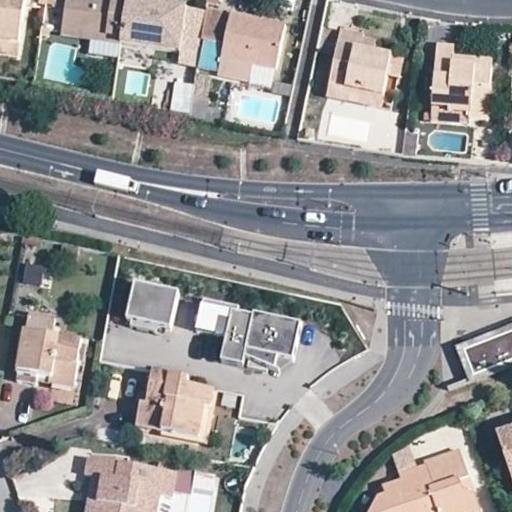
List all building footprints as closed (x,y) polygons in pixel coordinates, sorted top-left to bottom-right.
[(0,0),(0,41),(19,45),(25,0),(0,0)] [(121,46),(127,0),(66,0),(61,36),(121,46)] [(127,0),(121,46),(179,55),(187,6),(151,0),(127,0)] [(284,24),(231,13),(205,8),(200,43),(224,46),(217,76),(247,82),(253,67),(274,72),(284,24)] [(390,58),(374,54),(360,50),(363,39),(364,36),(342,31),(329,88),(346,92),(381,99),(390,58)] [(376,43),(363,39),(360,50),(374,54),(376,43)] [(0,51),(18,55),(19,45),(0,41),(0,51)] [(491,61),(475,60),(475,67),(452,65),(453,58),(452,47),(436,46),(431,109),(449,110),(448,115),(472,116),(472,121),(489,122),(491,88),(488,87),(491,61)] [(452,65),(475,67),(475,60),(453,58),(452,65)] [(206,103),(210,77),(196,75),(192,101),(206,103)] [(189,113),(193,85),(174,82),(170,110),(189,113)] [(343,102),(346,92),(329,88),(326,98),(343,102)] [(379,109),(381,99),(346,92),(343,102),(379,109)] [(431,109),(431,118),(448,119),(448,115),(449,110),(431,109)] [(417,135),(405,133),(402,155),(415,156),(417,135)] [(173,333),(182,296),(137,286),(133,304),(129,323),(173,333)] [(295,365),(304,328),(257,318),(256,320),(240,317),(241,309),(206,302),(199,334),(229,341),(224,365),(269,375),(270,371),(277,374),(280,361),(295,365)] [(28,316),(18,375),(37,379),(37,376),(50,379),(48,385),(72,389),(80,344),(59,339),(62,323),(28,316)] [(511,330),(457,351),(466,373),(472,389),(511,373),(511,330)] [(199,440),(205,408),(211,409),(215,391),(191,386),(193,379),(151,371),(145,404),(139,403),(134,428),(199,440)] [(37,379),(18,375),(16,382),(36,386),(36,383),(37,379)] [(37,376),(37,379),(36,383),(48,385),(50,379),(37,376)] [(215,391),(211,409),(224,411),(228,393),(215,391)] [(511,431),(498,437),(511,479),(511,431)] [(429,461),(431,464),(433,471),(422,474),(420,467),(402,473),(404,480),(384,486),(387,493),(381,494),(372,511),(483,511),(478,495),(466,491),(463,479),(472,477),(463,450),(429,461)] [(87,501),(84,511),(156,511),(160,496),(171,499),(176,475),(87,459),(84,476),(91,477),(101,478),(96,503),(87,501)] [(431,464),(420,467),(422,474),(433,471),(431,464)] [(101,478),(91,477),(87,501),(96,503),(101,478)] [(478,495),(472,477),(463,479),(466,491),(478,495)]
